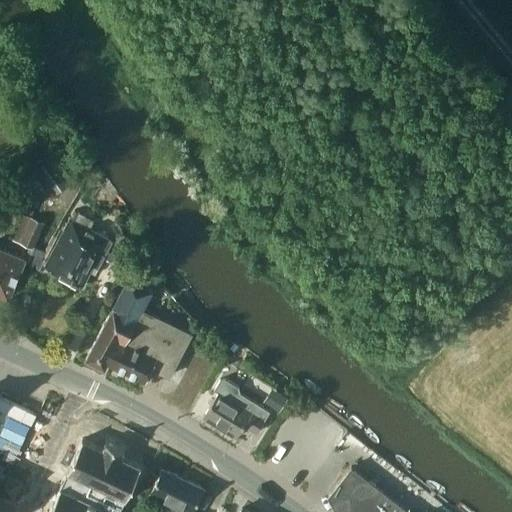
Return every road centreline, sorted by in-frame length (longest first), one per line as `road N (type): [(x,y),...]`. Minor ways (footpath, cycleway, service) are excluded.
road 1 (track): [(91,0),(193,148),(389,356),(511,265)]
road 2 (tertiary): [(294,511),(136,408),(0,349)]
road 3 (track): [(193,148),(381,0)]
